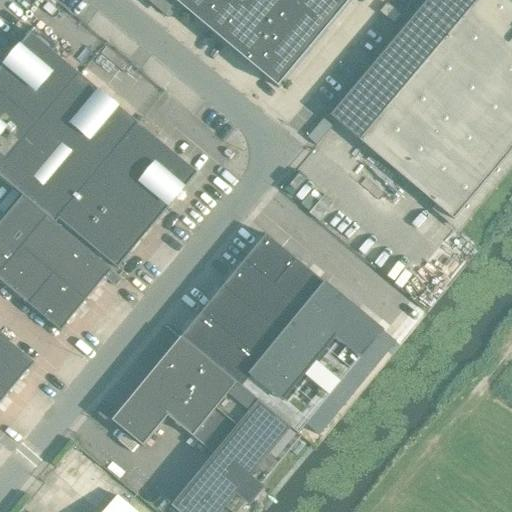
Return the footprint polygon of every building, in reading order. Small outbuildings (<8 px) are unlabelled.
[(173,0),(281,90),(355,0),(173,0)] [(511,5),(506,0),(429,0),(331,117),(359,141),(459,224),(511,161),(511,5)] [(198,174),(138,124),(117,106),(113,111),(97,98),(102,93),(31,34),(19,48),(24,53),(11,68),(6,64),(0,70),(0,177),(23,197),(0,224),(0,280),(61,332),(113,271),(56,224),(59,220),(118,269),(171,206),(165,201),(178,186),(184,191),(198,174)] [(324,118),(307,138),(316,145),(333,126),(324,118)] [(267,235),(182,338),(300,436),(308,426),(318,435),(320,436),(397,343),(395,341),(385,333),(267,235)] [(0,340),(0,386),(10,394),(35,364),(3,337),(0,340)] [(180,341),(113,422),(144,447),(169,417),(193,437),(218,458),(176,508),(173,505),(172,507),(178,511),(236,511),(245,502),(260,483),(300,436),(182,338),(180,341)] [(0,405),(10,394),(0,386),(0,405)] [(136,511),(118,496),(104,511),(136,511)]
